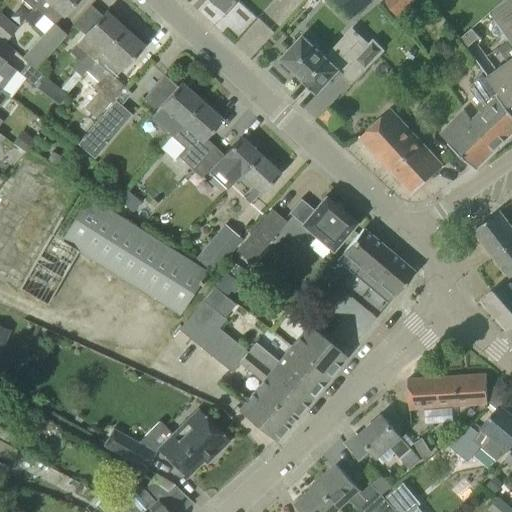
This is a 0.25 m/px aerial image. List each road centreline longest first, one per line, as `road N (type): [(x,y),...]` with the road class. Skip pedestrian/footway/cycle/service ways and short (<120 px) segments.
road 1 (residential): [(414,235),(154,0)]
road 2 (residential): [(225,511),(452,303)]
road 3 (residential): [(511,158),(414,235)]
